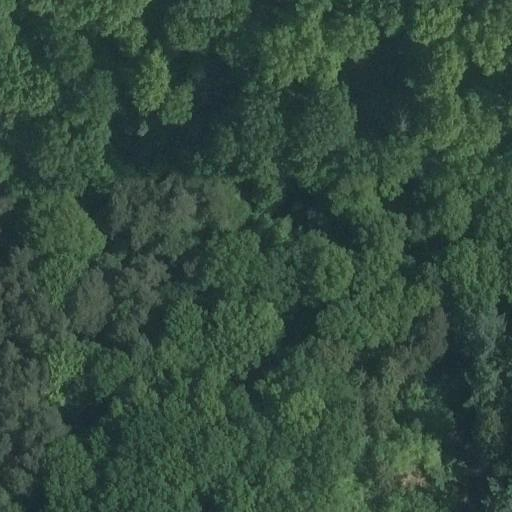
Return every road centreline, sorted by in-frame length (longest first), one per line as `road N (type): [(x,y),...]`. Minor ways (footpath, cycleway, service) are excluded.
road 1 (track): [(74,511),(95,420),(118,368),(149,354),(511,279)]
road 2 (track): [(118,368),(60,329),(0,147)]
road 3 (track): [(464,511),(429,298)]
